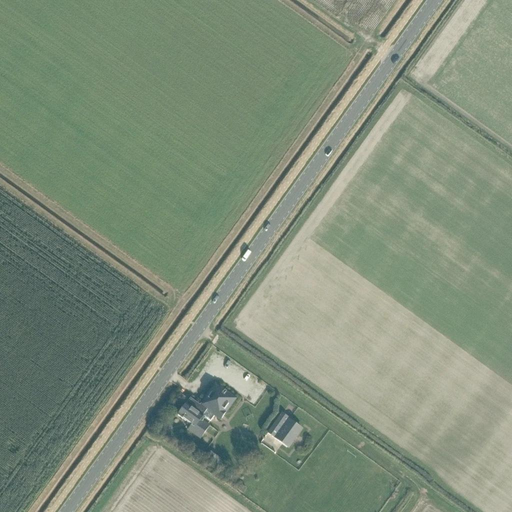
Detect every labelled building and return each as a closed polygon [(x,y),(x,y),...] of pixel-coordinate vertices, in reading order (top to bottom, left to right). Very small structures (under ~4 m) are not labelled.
[(214,386),(199,407),(189,400),(177,417),(191,427),(197,431),(203,421),(205,418),(210,422),(214,417),(220,422),(235,401),(214,386)] [(281,414),(267,433),(288,448),(302,429),(281,414)] [(210,426),(203,421),(197,431),(191,427),(187,431),(200,440),(210,426)] [(224,462),(210,452),(205,459),(219,469),(224,462)] [(242,486),(238,490),(243,494),(247,489),(242,486)]
